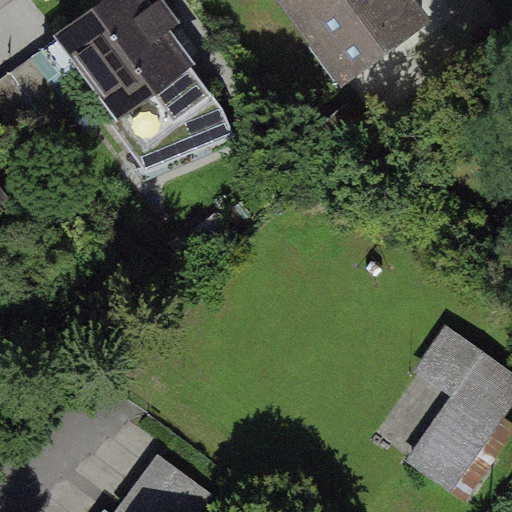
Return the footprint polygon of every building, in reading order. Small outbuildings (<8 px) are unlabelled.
[(164,0),(122,0),(53,49),(107,125),(204,56),(164,0)] [(441,7),(435,0),(296,0),(354,74),(441,7)] [(0,144),(0,208),(30,189),(0,144)] [(418,467),(469,492),(511,404),(511,352),(447,321),(422,372),(456,389),(418,467)] [(411,457),(456,394),(427,374),(382,436),(411,457)]
